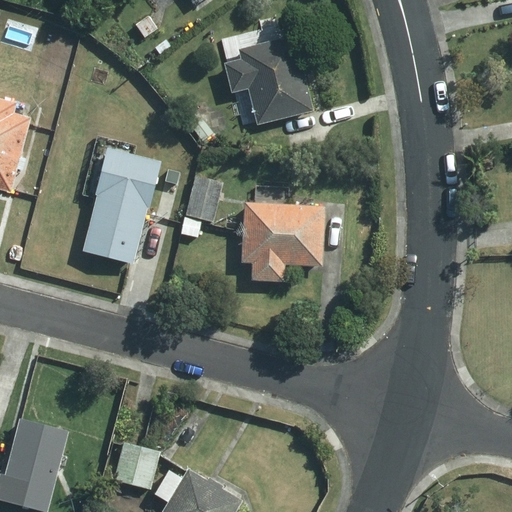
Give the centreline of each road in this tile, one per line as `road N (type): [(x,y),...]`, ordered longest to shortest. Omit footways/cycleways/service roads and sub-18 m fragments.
road 1 (residential): [(408,409),(0,304)]
road 2 (residential): [(398,0),(419,79),(433,214),(428,303),(408,409)]
